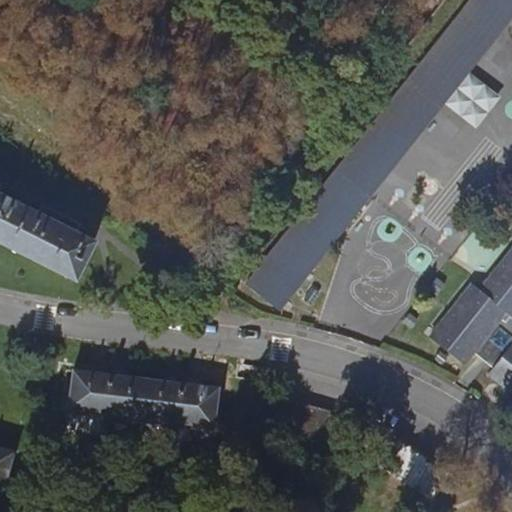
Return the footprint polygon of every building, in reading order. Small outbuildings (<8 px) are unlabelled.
[(279,308),(511,17),(511,0),(471,0),(245,282),(279,308)] [(94,241),(0,194),(0,240),(76,278),(94,241)] [(511,252),(481,291),(474,285),(431,338),(465,365),(475,352),(482,343),(501,358),(493,367),(489,372),(511,391),(511,252)] [(501,358),(482,343),(475,352),(493,367),(501,358)] [(214,424),(219,387),(75,369),(70,406),(214,424)] [(323,441),(332,411),(273,394),(265,425),(323,441)] [(434,497),(450,471),(398,438),(382,464),(434,497)] [(0,489),(1,490),(12,451),(0,447),(0,489)]
